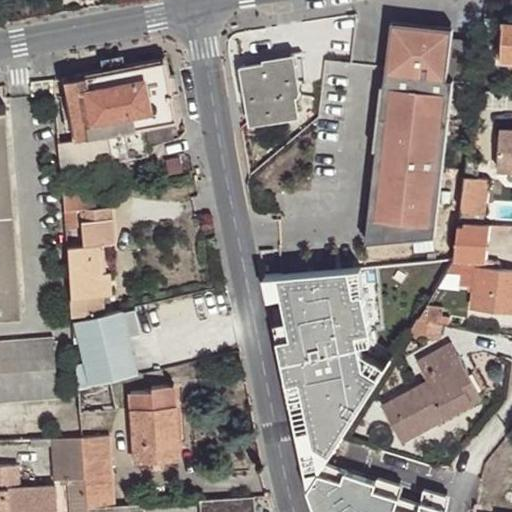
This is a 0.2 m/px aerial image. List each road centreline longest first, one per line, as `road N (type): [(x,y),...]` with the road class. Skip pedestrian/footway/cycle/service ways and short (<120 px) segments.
road 1 (tertiary): [(196,9),(219,178),(290,511)]
road 2 (unknown): [(236,252),(310,247),(354,222),(364,194),(377,0)]
road 3 (unknown): [(0,312),(22,306),(27,276),(19,44)]
road 4 (secondary): [(0,47),(196,9)]
